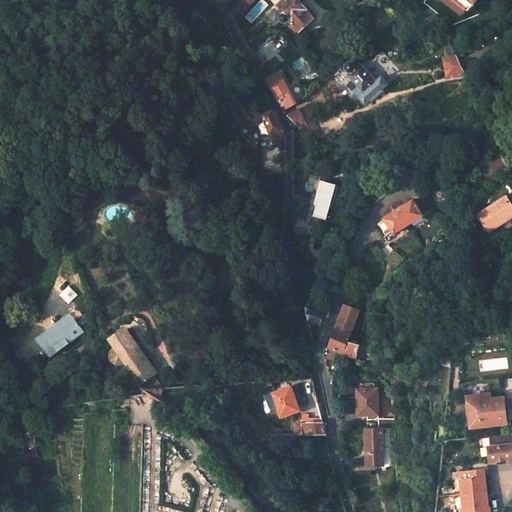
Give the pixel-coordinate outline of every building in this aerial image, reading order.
[(240,0),(229,12),(234,21),(253,0),(240,0)] [(283,0),(276,7),(267,18),(277,27),(284,21),(286,22),(287,22),(290,19),(301,30),(316,17),(299,0),(283,0)] [(442,0),(461,15),(466,9),(467,11),(475,0),(442,0)] [(450,57),(443,58),(447,78),(465,75),(457,58),(456,56),(453,51),(447,52),(450,57)] [(350,73),(348,75),(352,80),(347,85),(352,90),(357,86),(363,92),(376,81),(361,64),(356,67),(353,62),(351,62),(345,66),(345,69),(350,73)] [(280,72),(267,79),(284,110),(296,104),(295,101),(280,72)] [(376,81),(363,92),(357,96),(364,105),(370,100),(372,102),(384,91),(382,89),(388,84),(381,76),(376,81)] [(306,104),(299,108),(307,124),(316,121),(306,104)] [(299,108),(286,115),(296,125),(298,127),(307,124),(299,108)] [(273,110),(262,115),(270,134),(269,135),(271,139),(279,136),(280,138),(286,135),(282,128),(273,110)] [(339,186),(321,180),(314,204),(332,209),(339,186)] [(511,207),(506,197),(478,215),(488,231),(511,215),(511,207)] [(413,199),(383,218),(385,220),(393,234),(394,233),(405,226),(423,215),(413,199)] [(385,220),(378,224),(383,231),(381,233),(385,239),(393,234),(385,220)] [(405,226),(394,233),(397,238),(408,231),(405,226)] [(276,242),(271,249),(279,255),(284,254),(284,246),(276,242)] [(395,252),(391,256),(399,263),(403,259),(395,252)] [(391,256),(386,260),(395,268),(399,263),(391,256)] [(345,305),(329,347),(344,354),(360,360),(365,346),(355,343),(350,341),(352,336),(350,336),(355,324),(354,323),(358,310),(345,305)] [(323,315),(305,308),(307,320),(310,321),(320,324),(323,315)] [(82,333),(72,320),(42,342),(51,355),(82,333)] [(125,332),(110,341),(114,347),(124,362),(138,383),(152,374),(153,373),(125,332)] [(466,337),(454,348),(458,352),(470,344),(466,337)] [(124,362),(114,347),(112,349),(110,352),(109,354),(110,358),(111,360),(113,362),(116,364),(119,364),(122,364),(124,362)] [(329,347),(327,354),(328,358),(339,363),(344,354),(329,347)] [(440,368),(450,369),(454,359),(441,358),(440,368)] [(152,374),(138,383),(144,391),(161,387),(152,374)] [(408,382),(396,376),(392,382),(401,391),(402,388),(408,382)] [(291,386),(269,394),(278,418),(299,411),(294,395),(291,386)] [(161,387),(144,391),(159,401),(163,387),(161,387)] [(377,389),(356,389),(356,399),(357,399),(357,415),(367,415),(367,420),(375,419),(377,418),(377,389)] [(490,393),(467,396),(471,428),(506,423),(510,423),(507,397),(504,398),(503,397),(491,398),(490,393)] [(301,424),(293,424),(294,436),(325,436),(323,424),(310,423),(310,420),(301,420),(301,424)] [(381,428),(365,428),(358,484),(374,486),(376,473),(379,454),(381,428)] [(391,428),(381,428),(379,454),(387,455),(391,428)] [(511,432),(489,435),(491,450),(488,450),(488,451),(489,462),(511,459),(511,432)] [(56,439),(53,440),(63,504),(65,503),(56,439)] [(461,472),(463,494),(486,491),(484,470),(461,472)] [(463,494),(464,509),(457,509),(457,511),(480,511),(480,507),(488,507),(486,491),(463,494)]
